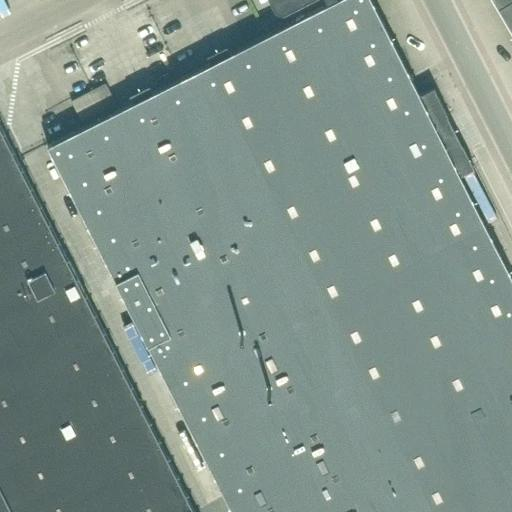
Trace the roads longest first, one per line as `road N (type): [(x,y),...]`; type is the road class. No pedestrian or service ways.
road 1 (unknown): [(217,511),(0,61)]
road 2 (tertiary): [(511,155),(430,0)]
